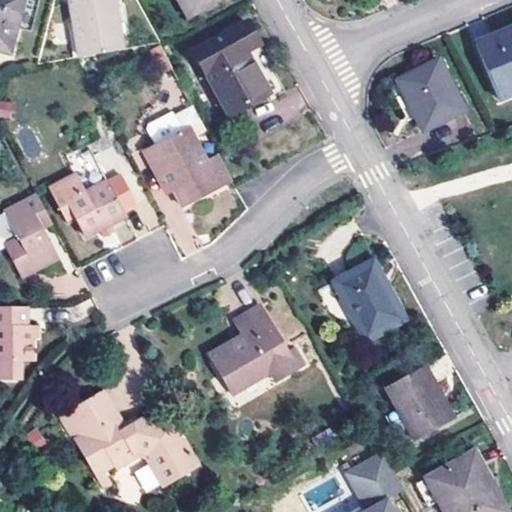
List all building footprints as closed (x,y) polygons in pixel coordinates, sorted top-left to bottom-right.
[(0,0),(0,51),(9,54),(23,0),(0,0)] [(66,0),(76,58),(78,58),(100,54),(117,51),(108,0),(66,0)] [(174,0),(185,19),(217,0),(174,0)] [(194,49),(208,74),(229,112),(281,83),(245,19),(199,46),(194,49)] [(511,84),(511,30),(476,45),(495,92),(511,84)] [(423,130),(464,108),(437,59),(396,81),(423,130)] [(499,100),(511,94),(511,84),(495,92),(499,100)] [(185,207),(235,179),(218,149),(205,157),(192,134),(206,127),(194,105),(180,113),(178,108),(143,127),(153,145),(144,150),(165,187),(171,183),(185,207)] [(98,161),(95,163),(85,169),(76,174),(51,187),(70,223),(78,219),(88,236),(92,234),(127,215),(98,161)] [(56,231),(41,204),(9,222),(23,247),(11,254),(27,284),(58,267),(43,238),(46,236),(56,231)] [(43,238),(58,267),(62,265),(46,236),(43,238)] [(367,341),(405,319),(372,258),(333,281),(367,341)] [(289,347),(259,302),(233,319),(245,337),(235,343),(233,339),(210,353),(235,392),(272,367),(279,377),(306,359),(295,343),(289,347)] [(27,305),(0,304),(0,382),(13,383),(14,358),(32,358),(32,336),(32,322),(26,322),(27,305)] [(444,396),(426,365),(386,387),(399,410),(387,416),(402,442),(413,436),(415,440),(451,419),(440,397),(444,396)] [(96,480),(106,474),(115,469),(117,471),(140,458),(137,453),(149,454),(153,459),(149,462),(166,488),(201,467),(184,441),(181,443),(170,425),(154,420),(155,425),(142,422),(125,431),(103,393),(60,417),(96,480)] [(43,435),(39,430),(28,439),(32,443),(43,435)] [(43,435),(32,443),(40,453),(51,444),(43,435)] [(385,450),(370,458),(347,471),(367,507),(359,511),(398,511),(391,498),(407,489),(397,472),(385,450)] [(475,450),(429,476),(448,511),(502,511),(482,474),(488,472),(475,450)] [(106,474),(96,480),(102,490),(112,484),(106,474)]
